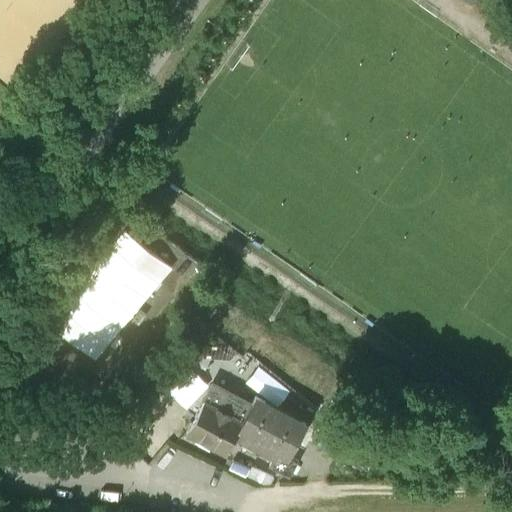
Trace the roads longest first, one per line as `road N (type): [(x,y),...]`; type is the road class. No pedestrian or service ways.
road 1 (track): [(154,441),(226,486),(511,486)]
road 2 (unclassified): [(196,0),(57,188),(0,284)]
